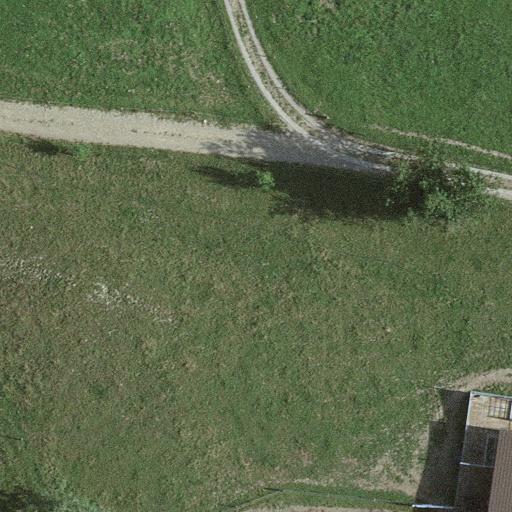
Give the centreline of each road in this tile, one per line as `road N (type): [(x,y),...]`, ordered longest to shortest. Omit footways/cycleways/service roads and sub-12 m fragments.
road 1 (track): [(234,0),(273,88),(337,155),(511,194)]
road 2 (track): [(337,155),(0,115)]
